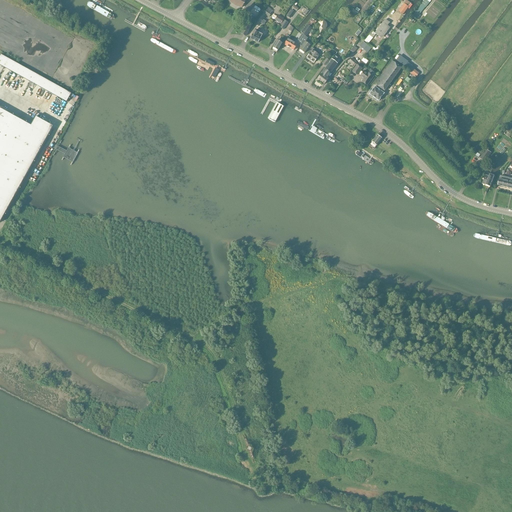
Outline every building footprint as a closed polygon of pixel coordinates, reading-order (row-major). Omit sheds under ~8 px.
[(407,1),(398,12),(402,15),(407,8),(408,9),(409,9),(412,5),(410,4),(411,4),(407,1)] [(271,9),(267,6),(262,13),(269,17),(273,11),(271,10),(271,9)] [(284,19),(278,15),(274,20),(281,24),(284,19)] [(387,26),(389,23),(385,20),(375,33),(378,36),(378,35),(381,37),(389,27),(387,26)] [(284,21),(281,24),(279,27),(283,30),(287,23),(285,22),(284,21)] [(247,22),(242,32),(241,34),(245,36),(251,25),(247,22)] [(306,36),(312,28),(306,24),(301,33),(306,36)] [(254,31),(250,39),(258,43),(262,35),(254,31)] [(369,35),(364,41),(368,44),(372,38),(369,35)] [(287,39),(284,45),(293,50),(297,44),(292,42),(293,39),(289,37),(288,39),(287,39)] [(275,43),(272,48),(277,51),(278,49),(282,44),(283,41),(279,38),(277,41),(275,43)] [(307,39),(305,38),(302,42),(303,43),(299,50),(304,53),(310,45),(305,41),(307,39)] [(359,46),(367,53),(371,48),(363,42),(359,46)] [(318,55),(319,53),(317,51),(315,53),(314,52),(314,51),(314,50),(314,49),(312,47),(310,49),(309,51),(310,52),(307,58),(313,63),(319,55),(318,55)] [(0,55),(0,65),(58,98),(66,102),(71,93),(63,89),(1,54),(0,55)] [(363,68),(368,60),(363,57),(358,65),(363,68)] [(357,62),(351,58),(348,62),(354,66),(357,62)] [(331,60),(324,69),(330,73),(337,64),(331,60)] [(375,83),(374,84),(384,92),(401,68),(390,60),(374,82),(375,83)] [(357,75),(361,69),(357,65),(352,72),(357,75)] [(46,93),(0,67),(0,76),(43,100),(46,93)] [(324,69),(321,74),(326,78),(330,73),(324,69)] [(367,86),(373,77),(368,73),(367,74),(363,71),(359,77),(363,79),(361,82),(367,86)] [(317,79),(324,84),(328,79),(326,78),(321,74),(317,79)] [(374,87),(369,94),(378,101),(384,94),(383,93),(378,90),(378,89),(377,89),(376,88),(375,88),(375,87),(374,87)] [(0,221),(53,127),(35,117),(30,126),(0,108),(0,221)] [(376,146),(379,142),(382,139),(377,135),(371,142),(376,146)] [(485,162),(491,153),(486,149),(480,158),(485,162)] [(485,186),(486,187),(486,188),(487,188),(487,189),(488,189),(488,188),(489,188),(490,188),(490,187),(494,176),(490,174),(489,176),(485,175),(482,184),(486,185),(485,186)]
